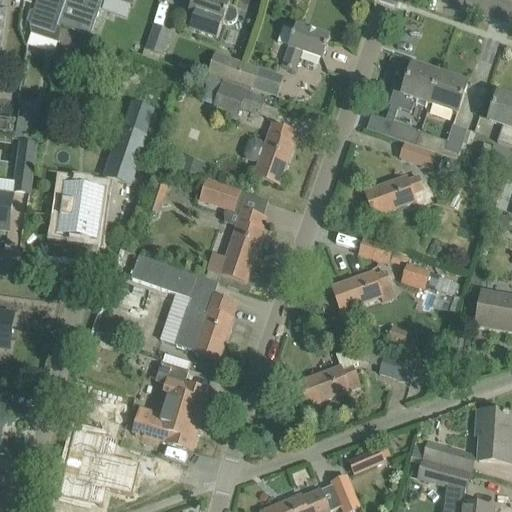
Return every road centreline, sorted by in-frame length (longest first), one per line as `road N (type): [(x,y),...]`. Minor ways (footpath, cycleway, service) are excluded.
road 1 (residential): [(219,511),(388,0)]
road 2 (residential): [(25,511),(79,283),(0,267)]
